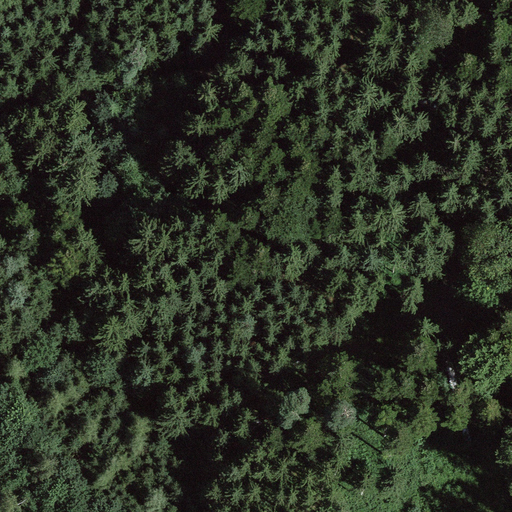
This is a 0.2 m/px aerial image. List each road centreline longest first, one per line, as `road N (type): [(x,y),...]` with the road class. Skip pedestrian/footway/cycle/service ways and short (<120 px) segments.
road 1 (track): [(511,104),(229,71),(181,74),(0,118)]
road 2 (track): [(511,110),(487,156),(449,303),(462,361),(511,473)]
